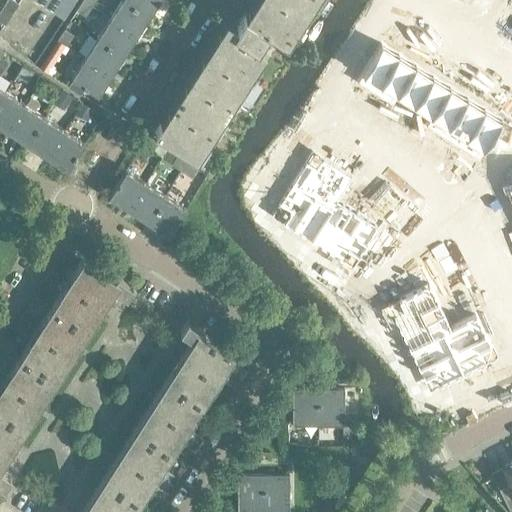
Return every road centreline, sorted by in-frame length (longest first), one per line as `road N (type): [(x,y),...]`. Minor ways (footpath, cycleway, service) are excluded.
road 1 (residential): [(177,511),(260,385),(267,356),(238,314),(72,204)]
road 2 (residential): [(207,0),(72,204)]
road 3 (residential): [(386,511),(437,447),(511,413)]
road 4 (residential): [(449,208),(310,125)]
road 5 (residential): [(511,341),(449,208)]
road 6 (residential): [(0,320),(72,204)]
